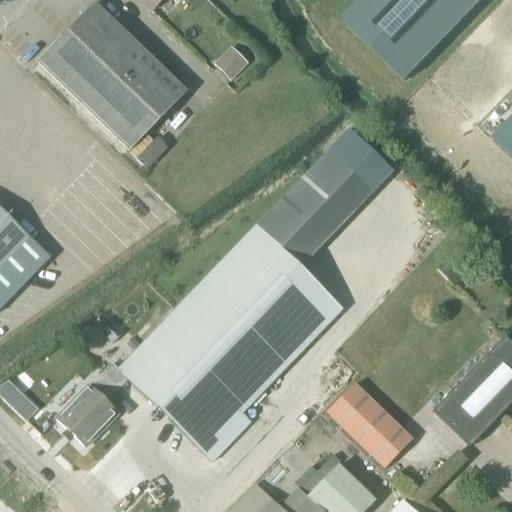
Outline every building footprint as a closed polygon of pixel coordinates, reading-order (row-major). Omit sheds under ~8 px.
[(141,0),(152,10),(161,0),(141,0)] [(361,0),(341,22),(405,83),(484,0),(361,0)] [(36,63),(128,151),(185,93),(93,4),(36,63)] [(248,65),(230,47),(212,66),(230,83),(248,65)] [(511,119),(492,140),(511,158),(511,119)] [(124,200),(132,191),(150,207),(158,197),(118,161),(101,180),(124,200)] [(99,206),(81,222),(117,262),(128,251),(124,246),(131,240),(99,206)] [(0,211),(0,310),(49,260),(0,211)] [(87,387),(55,421),(84,449),(116,415),(105,405),(127,382),(203,455),(212,464),(252,423),(242,414),(341,311),(299,271),(254,228),(116,371),(110,366),(88,389),(87,387)] [(436,269),(454,288),(471,272),(453,253),(436,269)] [(116,328),(105,339),(112,346),(123,334),(116,328)] [(467,448),(511,402),(511,348),(504,341),(431,413),(467,448)] [(353,386),(324,416),(382,472),(411,442),(353,386)] [(17,392),(6,403),(25,421),(36,410),(17,392)] [(305,498),(340,463),(333,456),(298,491),(305,498)] [(365,511),(374,503),(337,467),(305,499),(305,498),(298,491),(297,491),(278,510),(254,486),(229,511),(365,511)] [(392,511),(411,511),(401,503),(392,511)]
